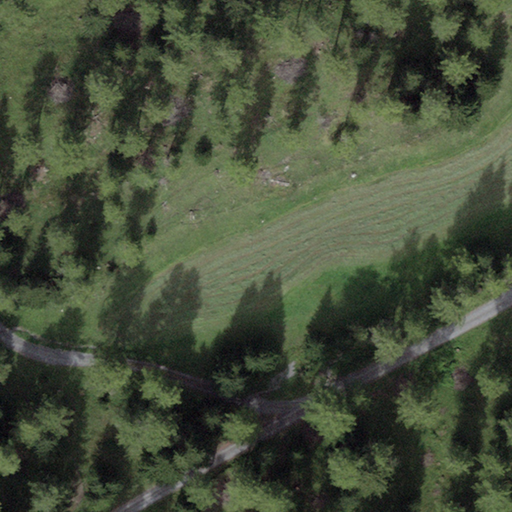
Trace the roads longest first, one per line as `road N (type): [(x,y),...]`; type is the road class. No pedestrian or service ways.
road 1 (track): [(511,284),(269,414),(127,511)]
road 2 (track): [(281,407),(137,365),(21,345),(0,329)]
